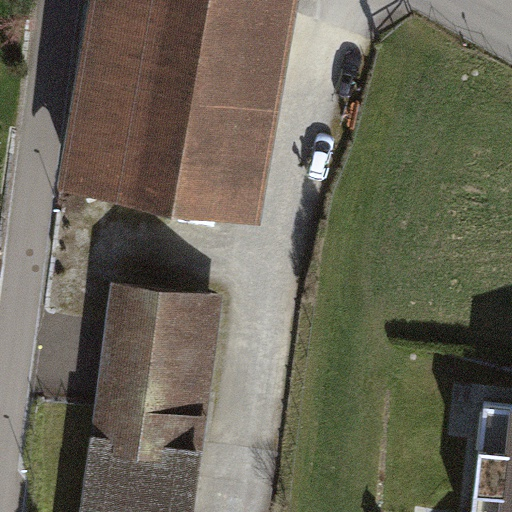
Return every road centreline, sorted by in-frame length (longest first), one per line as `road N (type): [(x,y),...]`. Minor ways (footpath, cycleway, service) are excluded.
road 1 (residential): [(58,0),(0,451)]
road 2 (unknown): [(284,242),(35,175)]
